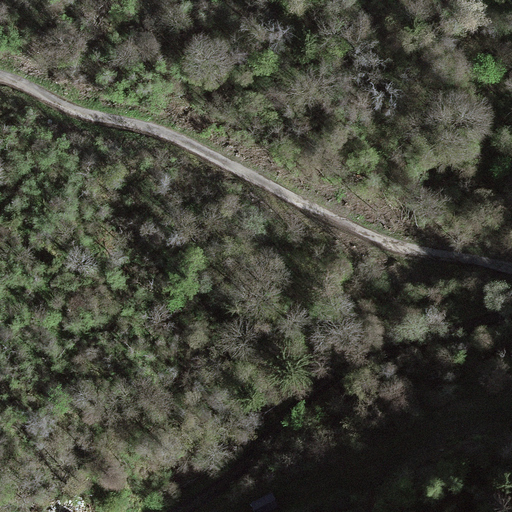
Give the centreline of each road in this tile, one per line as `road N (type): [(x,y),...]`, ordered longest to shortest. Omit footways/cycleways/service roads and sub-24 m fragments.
road 1 (track): [(511,267),(380,239),(165,132),(76,109),(0,73)]
road 2 (track): [(511,312),(340,368),(241,463),(168,511)]
road 3 (track): [(253,511),(374,462),(434,426),(511,407)]
